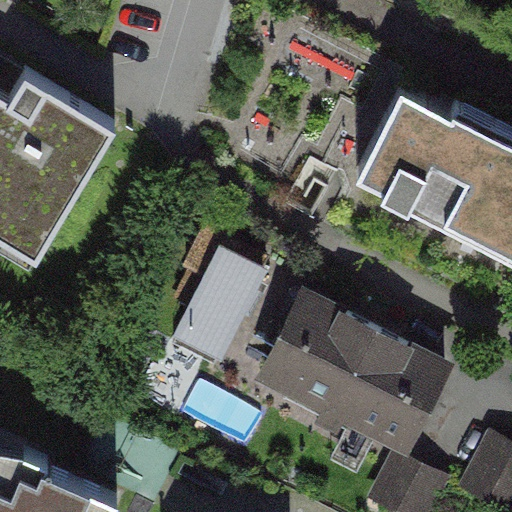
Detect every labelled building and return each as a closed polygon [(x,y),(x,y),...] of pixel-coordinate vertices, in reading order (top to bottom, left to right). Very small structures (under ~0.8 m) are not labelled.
[(0,74),(0,234),(58,269),(148,120),(60,67),(41,99),(18,86),(0,74)] [(511,278),(511,135),(401,81),(344,195),(511,278)] [(226,358),(271,261),(223,239),(178,337),(226,358)] [(446,348),(306,273),(256,364),(397,440),(446,348)] [(0,511),(127,511),(137,493),(0,430),(0,511)]
